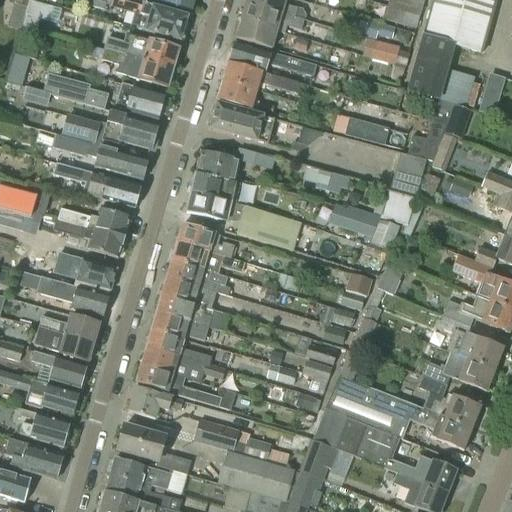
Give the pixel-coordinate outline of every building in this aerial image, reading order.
[(15,0),(14,5),(26,8),(28,0),(15,0)] [(133,15),(129,28),(181,43),(186,27),(184,26),(186,18),(125,0),(112,0),(110,8),(133,15)] [(141,0),(190,14),(193,0),(141,0)] [(246,0),(245,5),(281,16),(303,22),(305,17),(302,11),(284,6),(286,0),(246,0)] [(379,0),(379,1),(387,3),(385,8),(419,18),(423,1),(421,0),(379,0)] [(406,93),(406,94),(435,102),(435,101),(450,46),(480,54),(495,0),(432,0),(422,36),(406,93)] [(48,24),(52,9),(29,2),(22,27),(29,30),(32,19),(48,24)] [(245,5),(240,23),(276,34),(283,35),(285,28),(300,32),(303,22),(281,16),(245,5)] [(419,18),(385,8),(381,21),(415,30),(419,18)] [(315,19),(317,35),(332,34),(330,18),(315,19)] [(271,52),(276,34),(240,23),(234,41),(271,52)] [(379,27),(376,36),(391,41),(394,31),(379,27)] [(406,47),(410,34),(397,31),(395,38),(399,45),(406,47)] [(172,70),(177,51),(125,36),(123,44),(106,39),(103,51),(172,70)] [(308,43),(296,39),(292,50),(305,54),(308,43)] [(267,66),(312,79),(315,68),(233,44),(227,65),(264,75),(265,75),(267,66)] [(399,50),(376,44),(371,61),(394,68),(399,50)] [(15,56),(34,61),(37,51),(18,45),(15,56)] [(169,79),(172,70),(103,51),(99,61),(117,67),(115,74),(166,90),(167,87),(169,86),(170,81),(169,79)] [(259,85),(305,98),(308,88),(295,84),(265,75),(264,75),(227,65),(222,83),(256,93),(259,85)] [(47,75),(42,94),(48,96),(103,112),(107,96),(88,91),(89,87),(47,75)] [(492,117),(502,80),(490,76),(479,114),(492,117)] [(216,102),(255,113),(269,117),(271,109),(258,105),(258,104),(253,103),(256,93),(222,83),(216,102)] [(125,111),(125,112),(157,121),(163,98),(132,88),(132,90),(120,86),(114,108),(125,111)] [(48,96),(42,94),(24,89),(20,101),(44,108),(48,96)] [(445,128),(453,107),(436,102),(430,123),(445,128)] [(266,147),(273,122),(215,105),(208,131),(266,147)] [(108,141),(109,141),(109,143),(115,145),(114,146),(118,147),(120,143),(150,152),(157,127),(108,113),(105,124),(106,125),(106,126),(98,124),(98,126),(67,117),(61,137),(94,146),(106,150),(108,141)] [(450,117),(444,135),(459,141),(465,123),(450,117)] [(388,131),(348,120),(343,137),(383,148),(388,131)] [(439,145),(442,135),(445,128),(430,123),(425,141),(439,145)] [(304,132),(301,145),(308,147),(322,136),(304,132)] [(141,183),(147,161),(106,150),(94,146),(61,137),(55,135),(51,150),(84,160),(85,157),(95,160),(92,169),(141,183)] [(454,140),(442,135),(439,145),(431,163),(432,164),(432,163),(444,167),(454,140)] [(406,157),(431,163),(439,145),(425,141),(411,137),(406,157)] [(194,176),(235,184),(240,161),(199,152),(194,176)] [(414,202),(415,199),(425,163),(399,156),(388,195),(387,195),(380,218),(406,225),(408,220),(413,202),(414,202)] [(56,165),(52,177),(80,185),(80,183),(84,184),(81,196),(100,201),(133,211),(139,188),(83,172),(56,165)] [(343,179),(330,176),(317,173),(313,189),(326,193),(339,196),(343,179)] [(426,175),(415,199),(424,203),(429,205),(440,182),(426,175)] [(239,185),(235,184),(194,176),(190,195),(235,204),(239,185)] [(499,196),(511,200),(511,187),(485,176),(480,189),(496,196),(496,195),(499,196)] [(37,200),(39,191),(1,180),(0,179),(0,228),(26,236),(31,219),(30,219),(36,200),(37,200)] [(453,181),(448,192),(464,199),(469,188),(453,181)] [(39,191),(37,200),(46,203),(49,194),(39,191)] [(239,223),(235,236),(292,253),(300,225),(243,208),(235,206),(235,204),(190,195),(185,214),(215,222),(218,211),(228,214),(226,220),(239,223)] [(511,239),(511,200),(499,196),(496,195),(496,196),(491,207),(494,208),(511,216),(508,224),(511,225),(511,232),(509,239),(511,239)] [(406,225),(402,235),(408,238),(424,203),(415,199),(414,202),(413,202),(408,220),(406,225)] [(122,240),(128,220),(98,211),(95,220),(59,210),(57,220),(122,240)] [(86,251),(117,260),(122,240),(57,220),(53,231),(84,240),(83,241),(89,242),(86,251)] [(399,229),(378,222),(369,245),(389,253),(399,229)] [(176,245),(230,261),(230,260),(233,247),(222,245),(221,248),(216,246),(219,238),(214,236),(181,227),(176,245)] [(511,239),(509,239),(503,236),(494,255),(479,249),(473,263),(491,270),(495,261),(511,267),(511,239)] [(417,243),(405,237),(399,250),(407,253),(414,250),(417,243)] [(171,262),(210,274),(217,276),(220,267),(240,273),(244,264),(230,260),(230,261),(176,245),(171,262)] [(74,283),(109,293),(116,271),(49,252),(47,257),(52,258),(50,264),(65,269),(64,270),(77,274),(74,283)] [(480,285),(475,297),(511,311),(511,287),(489,278),(491,270),(473,263),(457,257),(450,274),(480,285)] [(166,280),(215,294),(215,295),(224,297),(227,297),(230,290),(207,283),(210,274),(171,262),(166,280)] [(390,262),(381,280),(376,291),(383,294),(392,297),(405,268),(390,262)] [(349,276),(344,293),(366,299),(371,283),(349,276)] [(35,295),(72,305),(70,311),(101,320),(108,298),(57,283),(40,278),(35,295)] [(284,278),(281,288),(295,293),(299,282),(284,278)] [(210,312),(215,295),(215,294),(166,280),(161,297),(212,313),(212,312),(210,312)] [(375,310),(383,294),(376,291),(368,308),(375,310)] [(363,300),(342,294),(338,308),(359,314),(363,300)] [(156,315),(208,330),(211,319),(210,319),(212,313),(161,297),(156,315)] [(460,304),(458,307),(456,314),(472,321),(509,335),(511,327),(511,311),(475,297),(471,308),(460,304)] [(472,321),(456,314),(458,307),(447,303),(441,317),(469,328),(472,321)] [(386,318),(422,330),(426,319),(391,306),(386,318)] [(375,310),(368,308),(368,307),(362,320),(375,325),(381,312),(375,310)] [(330,323),(349,329),(354,316),(334,310),(330,323)] [(156,315),(150,332),(183,342),(184,338),(204,343),(208,330),(156,315)] [(92,345),(98,326),(68,317),(66,326),(40,318),(37,332),(47,334),(47,332),(92,345)] [(463,342),(469,328),(441,317),(436,331),(463,342)] [(349,349),(350,350),(361,354),(362,355),(375,325),(362,320),(349,349)] [(321,341),(341,348),(345,334),(325,328),(321,341)] [(57,356),(87,364),(92,345),(47,332),(47,334),(37,332),(32,346),(58,353),(57,356)] [(210,359),(198,355),(181,350),(183,342),(150,332),(145,350),(178,359),(208,368),(208,367),(210,359)] [(470,349),(465,361),(494,372),(503,351),(470,338),(466,347),(470,349)] [(0,358),(19,364),(23,350),(0,343),(0,358)] [(305,359),(331,367),(335,355),(309,347),(305,359)] [(140,367),(173,377),(184,380),(187,371),(202,376),(202,377),(221,382),(224,372),(208,367),(208,368),(178,359),(145,350),(140,367)] [(348,383),(361,354),(350,350),(337,378),(348,383)] [(277,367),(280,356),(272,353),(268,364),(277,367)] [(79,391),(85,369),(33,354),(30,363),(51,369),(47,382),(79,391)] [(426,363),(421,378),(446,388),(449,379),(486,394),(494,372),(465,361),(449,355),(443,370),(426,363)] [(331,370),(305,362),(301,375),(326,383),(331,370)] [(264,390),(266,369),(242,366),(240,383),(230,382),(228,392),(277,398),(277,391),(264,390)] [(182,388),(184,380),(173,377),(140,367),(135,385),(218,409),(220,400),(197,393),(182,388)] [(279,369),(275,382),(292,387),(296,374),(279,369)] [(41,411),(41,408),(71,417),(77,396),(0,372),(0,385),(27,394),(23,406),(41,411)] [(413,408),(348,383),(337,378),(324,410),(344,419),(401,441),(408,422),(413,408)] [(446,388),(421,378),(417,389),(428,393),(441,398),(446,388)] [(168,410),(179,413),(182,403),(134,389),(127,414),(155,422),(158,411),(167,414),(168,410)] [(471,431),(480,410),(446,397),(445,400),(441,398),(428,393),(421,411),(471,431)] [(315,400),(298,395),(294,408),(311,413),(315,400)] [(471,431),(421,411),(413,408),(408,422),(432,432),(429,439),(463,452),(471,431)] [(431,463),(425,476),(388,461),(392,452),(414,460),(419,448),(401,441),(344,419),(324,410),(311,441),(311,442),(333,450),(337,452),(396,476),(421,486),(446,495),(455,472),(431,463)] [(193,443),(226,453),(265,464),(269,451),(275,430),(221,415),(218,427),(198,421),(193,443)] [(21,426),(18,437),(62,449),(68,426),(35,416),(31,429),(21,426)] [(165,456),(169,442),(165,441),(165,440),(123,428),(116,452),(156,464),(155,467),(186,476),(190,463),(165,456)] [(311,442),(311,441),(303,439),(298,452),(306,455),(299,474),(322,483),(326,471),(330,472),(337,452),(333,450),(311,442)] [(55,481),(61,458),(8,442),(3,457),(15,461),(13,468),(18,470),(55,481)] [(293,472),(285,470),(265,464),(226,453),(216,485),(228,488),(283,505),(293,472)] [(151,488),(166,492),(171,476),(113,460),(109,477),(142,485),(151,488)] [(0,472),(0,498),(23,505),(30,481),(0,472)] [(322,483),(317,481),(299,474),(287,506),(303,511),(307,511),(314,492),(318,494),(322,483)] [(408,492),(403,505),(421,511),(439,511),(446,495),(421,486),(396,476),(392,486),(408,492)] [(177,511),(180,503),(149,494),(151,488),(142,485),(109,477),(105,494),(137,503),(155,508),(168,511),(177,511)] [(283,505),(228,488),(223,506),(240,511),(284,511),(287,506),(283,505)] [(134,511),(137,503),(105,494),(99,511),(134,511)] [(154,511),(155,508),(137,503),(134,511),(154,511)] [(338,511),(340,507),(324,503),(321,511),(338,511)]
